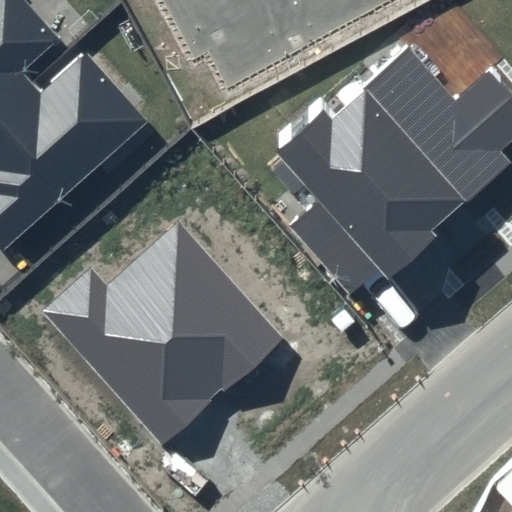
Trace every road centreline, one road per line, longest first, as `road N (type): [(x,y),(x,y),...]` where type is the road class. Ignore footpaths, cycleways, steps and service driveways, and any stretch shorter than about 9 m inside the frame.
road 1 (residential): [(511,367),(350,511)]
road 2 (residential): [(0,388),(109,511)]
